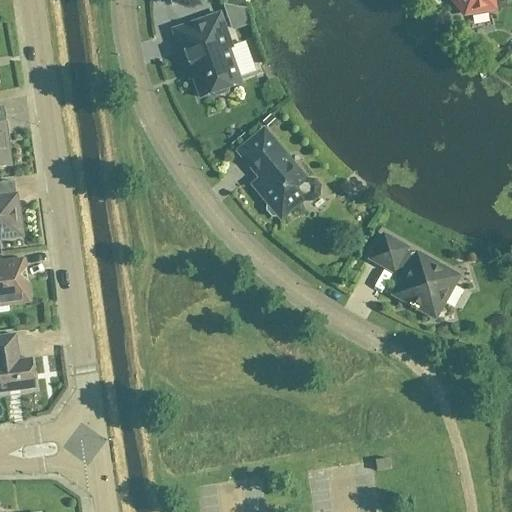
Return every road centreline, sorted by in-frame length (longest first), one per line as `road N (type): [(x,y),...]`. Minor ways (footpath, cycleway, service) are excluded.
road 1 (residential): [(381,347),(292,293),(199,202),(146,108),(121,0)]
road 2 (tertiary): [(92,444),(28,0)]
